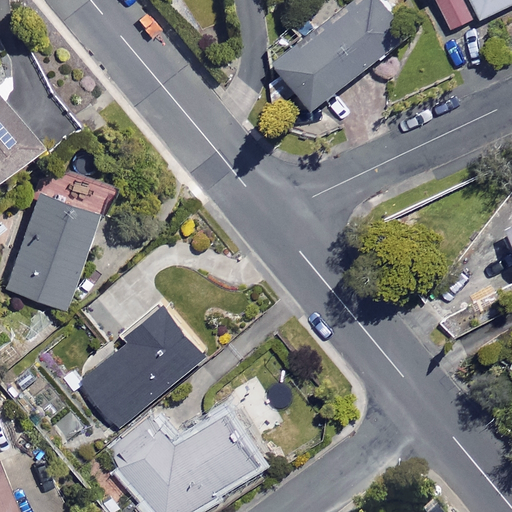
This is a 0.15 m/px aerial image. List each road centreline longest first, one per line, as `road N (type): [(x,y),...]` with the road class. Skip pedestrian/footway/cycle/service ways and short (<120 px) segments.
road 1 (residential): [(89,0),(271,215)]
road 2 (residential): [(271,215),(511,104)]
road 3 (residential): [(271,215),(429,409)]
road 4 (residential): [(292,511),(429,409)]
road 5 (residential): [(429,409),(511,507)]
